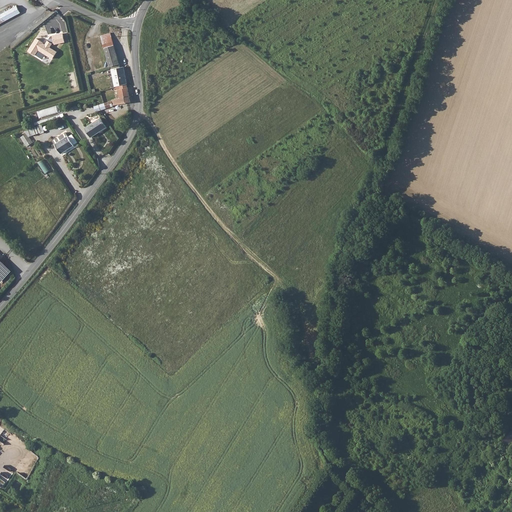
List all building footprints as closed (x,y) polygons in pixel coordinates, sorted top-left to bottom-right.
[(16,6),(0,15),(0,24),(20,13),(16,6)] [(53,34),(55,44),(65,42),(63,32),(53,34)] [(102,35),(110,66),(120,64),(112,33),(102,35)] [(46,44),(37,39),(29,51),(36,55),(39,51),(53,59),(58,52),(51,47),(53,44),(48,41),(46,44)] [(120,64),(111,67),(115,86),(120,85),(127,84),(123,67),(120,67),(120,64)] [(127,84),(120,85),(121,89),(119,89),(121,97),(129,95),(127,84)] [(117,99),(112,101),(113,105),(116,105),(130,102),(129,95),(121,97),(121,98),(117,99)] [(40,110),(42,117),(61,112),(59,105),(40,110)] [(101,117),(86,128),(92,137),(107,127),(101,117)] [(66,133),(53,141),(62,154),(74,146),(66,133)] [(45,159),(39,163),(46,173),(52,169),(45,159)]
